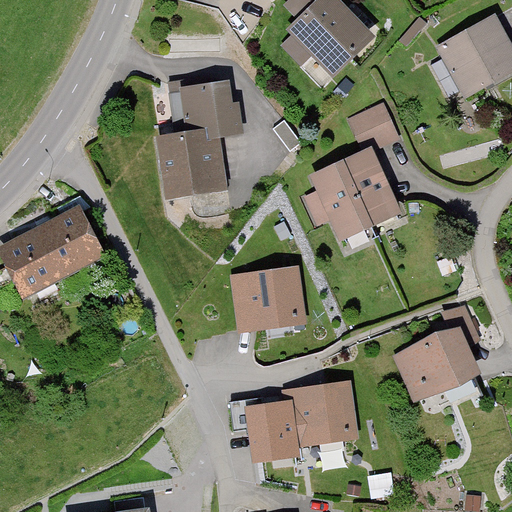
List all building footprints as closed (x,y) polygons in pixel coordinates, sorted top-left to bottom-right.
[(372,42),(331,0),(293,0),(285,9),(300,23),(289,34),(333,79),(372,42)] [(511,75),(511,51),(495,19),(439,49),(466,100),(511,75)] [(233,84),(179,92),(186,137),(157,141),(165,200),(227,191),(220,141),(241,138),(233,84)] [(396,143),(380,108),(353,121),(369,155),(396,143)] [(285,118),(276,124),(290,146),(299,140),(285,118)] [(398,215),(369,155),(310,182),(338,243),(398,215)] [(0,267),(18,302),(105,256),(80,208),(0,250),(0,267)] [(302,325),(294,270),(226,281),(235,335),(302,325)] [(478,379),(458,333),(397,359),(416,405),(478,379)] [(352,442),(344,388),(278,398),(286,452),(352,442)]
